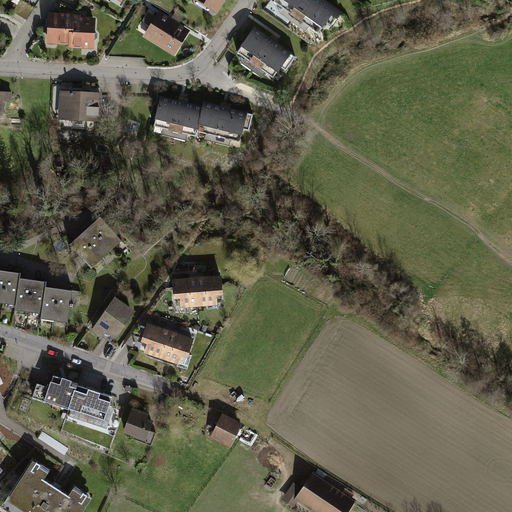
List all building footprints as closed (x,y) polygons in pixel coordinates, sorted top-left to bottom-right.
[(226,0),(194,0),(218,14),(226,0)] [(343,12),(325,0),(275,0),(274,1),(283,7),(279,13),(307,32),(310,26),(319,34),(327,23),(332,27),(343,12)] [(188,32),(159,15),(146,37),(174,54),(188,32)] [(72,17),(50,16),(49,41),(71,42),(72,17)] [(80,17),(72,17),(71,42),(71,46),(93,47),(94,20),(80,20),(80,17)] [(292,54),(255,27),(237,52),(275,79),(292,54)] [(102,93),(60,91),(58,120),(101,122),(102,93)] [(10,93),(0,92),(0,112),(4,113),(4,102),(10,102),(10,93)] [(203,106),(160,96),(153,128),(196,137),(197,131),(203,106)] [(203,106),(197,131),(240,141),(243,130),(248,131),(252,116),(247,114),(247,112),(204,102),(203,106)] [(92,268),(121,241),(100,218),(70,245),(92,268)] [(0,271),(0,304),(15,306),(15,310),(41,315),(40,320),(68,324),(72,291),(45,288),(46,283),(19,279),(20,274),(0,271)] [(220,276),(197,278),(199,305),(217,303),(217,295),(222,294),(220,276)] [(197,278),(174,279),(175,297),(181,297),(181,306),(199,305),(197,278)] [(115,301),(93,331),(102,337),(106,332),(116,339),(134,314),(115,301)] [(162,358),(170,333),(148,326),(143,340),(149,343),(146,353),(162,358)] [(194,341),(170,333),(162,358),(179,364),(182,355),(188,357),(194,341)] [(55,375),(46,402),(71,410),(78,385),(79,384),(55,375)] [(113,398),(78,385),(71,410),(105,422),(113,398)] [(151,414),(134,408),(124,432),(134,436),(132,438),(152,446),(157,432),(152,430),(155,421),(149,419),(151,414)] [(222,414),(210,438),(231,449),(243,424),(222,414)] [(49,473),(32,462),(4,507),(12,511),(83,511),(92,498),(73,486),(66,497),(43,483),(49,473)] [(345,511),(354,500),(312,473),(302,488),(294,482),(281,501),(293,508),(298,501),(313,511),(345,511)]
